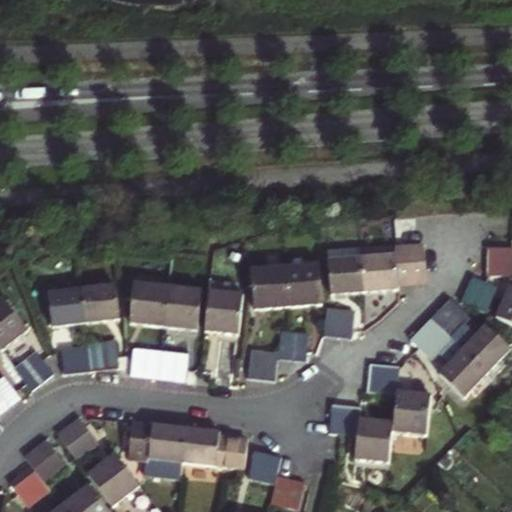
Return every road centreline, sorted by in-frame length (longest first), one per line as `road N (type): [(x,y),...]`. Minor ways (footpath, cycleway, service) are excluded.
road 1 (residential): [(0,455),(32,419),(86,397),(296,418),(441,286),(455,248)]
road 2 (primary): [(0,155),(511,117)]
road 3 (residential): [(460,77),(0,117)]
road 4 (primary): [(460,77),(0,94)]
